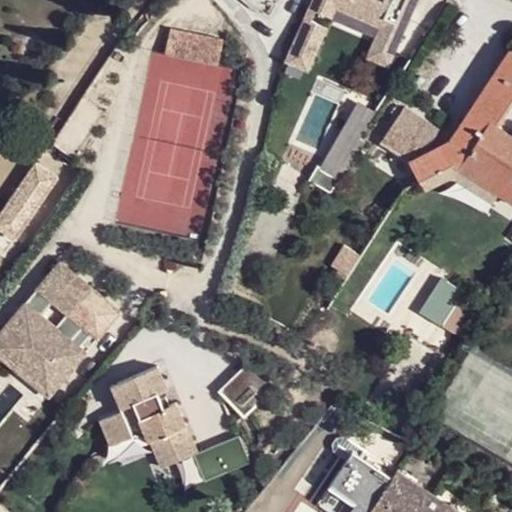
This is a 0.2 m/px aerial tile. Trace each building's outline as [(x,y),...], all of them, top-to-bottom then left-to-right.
[(377,33),(399,43),(417,0),(312,0),(286,60),(309,70),(328,26),(312,18),(316,9),(332,16),(337,6),(339,0),(353,0),(385,14),(381,25),(377,33)] [(385,14),(353,0),(339,0),(337,6),(381,25),(385,14)] [(399,43),(377,33),(372,44),(394,54),(399,43)] [(452,164),(498,194),(511,202),(511,135),(495,124),(511,98),(511,50),(509,49),(449,141),(433,149),(410,160),(416,172),(421,179),(452,164)] [(410,160),(433,149),(428,146),(440,129),(406,107),(383,142),(410,160)] [(492,202),(498,194),(452,164),(421,179),(424,190),(451,177),(492,202)] [(108,296),(62,258),(39,285),(85,323),(108,296)] [(424,310),(443,322),(464,291),(445,279),(424,310)] [(85,323),(39,285),(28,299),(73,337),(85,323)] [(464,291),(443,322),(442,323),(460,335),(483,303),(464,291)] [(73,337),(28,299),(4,327),(50,365),(65,378),(88,350),(73,337)] [(4,327),(0,331),(0,347),(53,392),(65,378),(50,365),(4,327)] [(276,388),(252,361),(219,390),(244,418),(276,388)] [(158,392),(163,389),(168,387),(159,364),(118,381),(128,406),(122,409),(101,418),(111,442),(136,432),(150,439),(161,434),(172,461),(195,452),(197,450),(177,401),(169,404),(164,407),(158,392)] [(111,384),(122,409),(128,406),(118,381),(111,384)] [(169,404),(163,389),(158,392),(164,407),(169,404)] [(380,424),(404,435),(418,413),(402,405),(397,411),(389,408),(385,414),(380,424)] [(370,406),(364,416),(380,424),(385,414),(370,406)] [(161,466),(172,461),(161,434),(150,439),(161,466)] [(216,443),(197,450),(195,452),(202,469),(224,460),(216,443)] [(466,511),(451,502),(446,510),(440,506),(441,504),(440,499),(437,497),(434,494),(430,494),(426,495),(421,492),(423,487),(423,486),(399,470),(394,476),(354,450),(322,496),(347,511),(371,511),(374,509),(378,511),(466,511)] [(378,511),(374,509),(371,511),(347,511),(322,496),(319,502),(335,511),(378,511)]
